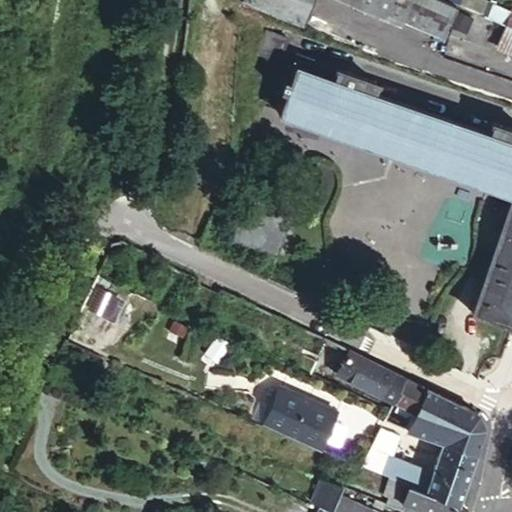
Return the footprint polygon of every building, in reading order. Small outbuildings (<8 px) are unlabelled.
[(243,0),(242,4),(305,27),(315,0),(243,0)] [(449,0),(344,0),(385,16),(388,14),(443,34),(456,3),(449,0)] [(491,4),(486,15),(505,24),(510,12),(491,4)] [(511,51),(511,26),(507,24),(498,46),(511,51)] [(288,39),(267,32),(251,76),(273,83),(288,39)] [(297,55),(293,65),(331,78),(335,68),(297,55)] [(473,312),(511,325),(511,129),(489,122),(486,131),(374,93),(377,82),(335,68),(331,78),(293,65),(288,80),(285,91),(277,111),(511,193),(473,312)] [(285,91),(288,80),(283,78),(279,89),(285,91)] [(250,198),(234,239),(278,254),(293,212),(250,198)] [(438,256),(464,261),(474,213),(447,208),(438,256)] [(96,281),(92,309),(119,312),(122,284),(96,281)] [(326,337),(294,322),(277,359),(309,373),(326,337)] [(427,386),(349,348),(336,374),(393,402),(385,419),(406,429),(408,427),(427,386)] [(53,364),(44,382),(67,393),(77,374),(53,364)] [(445,440),(476,452),(485,427),(479,412),(427,386),(408,427),(445,440)] [(267,426),(322,449),(338,411),(283,388),(267,426)] [(381,425),(381,426),(369,447),(386,454),(390,445),(397,447),(403,434),(381,425)] [(457,504),(476,452),(445,440),(431,473),(424,490),(457,504)] [(386,454),(393,457),(397,447),(390,445),(386,454)] [(369,447),(362,465),(392,477),(407,484),(415,466),(393,457),(386,454),(369,447)] [(410,485),(424,490),(431,473),(415,466),(407,484),(410,485)] [(307,501),(314,504),(330,511),(336,497),(342,484),(317,474),(307,501)] [(407,484),(392,477),(386,494),(403,501),(410,485),(407,484)] [(465,511),(467,509),(457,504),(424,490),(410,485),(403,501),(429,511),(465,511)] [(403,501),(386,494),(384,497),(390,499),(388,504),(400,509),(403,501)] [(372,511),(336,497),(330,511),(332,511),(372,511)] [(429,511),(403,501),(400,509),(402,509),(408,511),(429,511)]
